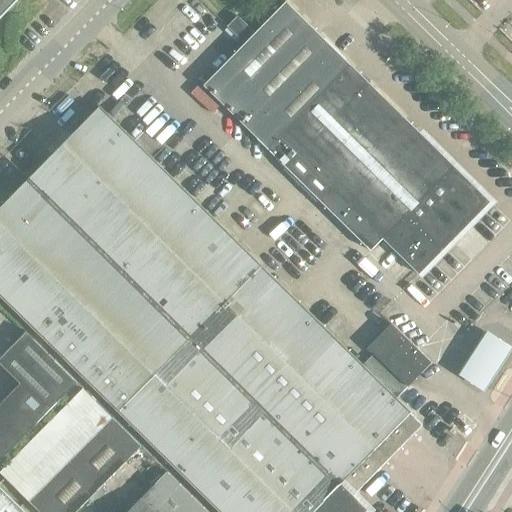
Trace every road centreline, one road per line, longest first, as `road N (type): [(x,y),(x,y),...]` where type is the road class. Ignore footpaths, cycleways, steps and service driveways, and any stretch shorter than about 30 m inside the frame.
road 1 (tertiary): [(511,111),(397,0)]
road 2 (unclassified): [(0,109),(106,0)]
